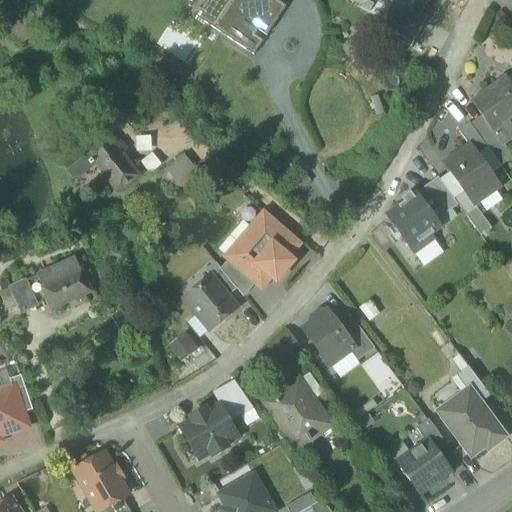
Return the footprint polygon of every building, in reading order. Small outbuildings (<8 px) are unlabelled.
[(208,0),(196,18),(254,56),(263,42),(255,36),(252,34),(255,29),(258,31),(266,37),(286,7),(274,0),(208,0)] [(387,0),(392,3),(404,10),(419,18),(421,14),(428,0),(387,0)] [(392,3),(380,26),(391,33),(404,10),(392,3)] [(404,10),(391,33),(412,44),(428,17),(421,14),(419,18),(404,10)] [(7,32),(18,47),(34,35),(30,31),(38,25),(31,15),(7,32)] [(30,31),(34,35),(42,29),(38,25),(30,31)] [(482,117),(493,132),(494,131),(493,129),(504,121),(506,123),(508,121),(511,117),(511,86),(506,79),(472,104),(482,117)] [(381,131),(390,121),(353,85),(343,95),(381,131)] [(90,110),(102,125),(111,118),(100,103),(90,110)] [(343,114),(330,121),(355,165),(367,159),(343,114)] [(493,132),(482,117),(470,125),(486,146),(487,148),(499,138),(494,131),(493,132)] [(493,129),(494,131),(506,123),(504,121),(493,129)] [(505,145),(511,139),(511,126),(508,121),(506,123),(494,131),(499,138),(505,145)] [(486,146),(470,125),(460,132),(460,133),(469,146),(470,145),(476,154),(486,146)] [(104,135),(73,158),(85,174),(86,173),(96,166),(118,195),(139,179),(132,170),(131,170),(104,135)] [(499,138),(487,148),(501,167),(511,158),(511,155),(505,145),(499,138)] [(500,188),(491,174),(476,154),(470,145),(469,146),(443,164),(450,174),(463,192),(474,207),(474,206),(479,203),(495,191),(500,188)] [(486,146),(476,154),(491,174),(501,167),(487,148),(486,146)] [(184,154),(158,174),(178,201),(205,181),(184,154)] [(87,174),(86,173),(85,174),(73,158),(63,165),(76,182),(87,174)] [(256,175),(273,189),(280,180),(263,166),(256,175)] [(450,174),(440,181),(453,198),(463,192),(450,174)] [(438,178),(423,189),(444,216),(458,206),(453,198),(440,181),(438,178)] [(404,203),(386,216),(414,254),(434,240),(431,236),(441,228),(436,221),(444,216),(423,189),(413,196),(410,193),(401,199),(404,203)] [(495,191),(479,203),(486,213),(503,201),(495,191)] [(474,207),(463,192),(453,198),(458,206),(468,219),(478,211),(474,206),(474,207)] [(478,211),(468,219),(481,237),(491,229),(478,211)] [(261,287),(270,277),(255,264),(273,244),(287,257),(298,245),(288,237),(289,235),(275,223),(274,225),(264,216),(227,258),(229,260),(256,283),(261,287)] [(434,240),(414,254),(424,268),(444,253),(434,240)] [(255,264),(270,277),(273,274),(271,273),(283,259),(285,260),(287,257),(273,244),(255,264)] [(294,262),(287,257),(285,260),(283,259),(271,273),(273,274),(270,277),(276,282),(294,262)] [(36,277),(42,290),(80,272),(74,259),(36,277)] [(256,283),(229,260),(220,269),(221,271),(237,290),(243,297),(256,283)] [(212,277),(212,278),(221,271),(220,269),(216,263),(205,272),(211,278),(212,277)] [(81,271),(80,272),(42,290),(53,311),(91,293),(81,271)] [(212,278),(228,297),(237,290),(221,271),(212,278)] [(187,304),(209,331),(237,309),(228,297),(212,278),(212,277),(211,278),(197,289),(200,293),(187,304)] [(18,308),(21,314),(36,307),(25,283),(10,290),(18,308)] [(200,293),(197,289),(183,300),(187,304),(200,293)] [(0,295),(8,313),(18,308),(10,290),(0,295)] [(370,300),(359,309),(369,322),(380,314),(370,300)] [(302,330),(329,367),(350,352),(355,348),(341,329),(328,311),(302,330)] [(95,331),(106,342),(107,344),(120,331),(108,318),(95,331)] [(350,352),(357,362),(375,349),(353,320),(341,329),(355,348),(350,352)] [(186,333),(168,347),(181,363),(199,348),(186,333)] [(263,355),(272,368),(300,348),(289,333),(263,355)] [(350,352),(329,367),(339,380),(360,365),(357,362),(350,352)] [(477,399),(480,403),(489,396),(469,368),(456,378),(466,391),(468,389),(476,400),(477,399)] [(0,394),(13,390),(10,380),(7,372),(0,374),(0,394)] [(309,372),(296,381),(314,406),(317,404),(327,397),(309,372)] [(13,390),(14,392),(25,388),(21,376),(10,380),(13,390)] [(240,417),(253,409),(234,381),(213,393),(220,406),(230,423),(240,417)] [(297,451),(297,450),(311,441),(308,437),(329,423),(317,404),(314,406),(296,381),(264,403),(297,451)] [(14,392),(21,414),(33,411),(25,388),(14,392)] [(471,458),(471,459),(472,458),(472,457),(485,447),(487,451),(505,437),(480,403),(477,399),(476,400),(468,389),(466,391),(437,412),(471,458)] [(0,434),(25,426),(21,414),(14,392),(13,390),(0,394),(0,434)] [(372,400),(355,413),(359,419),(377,407),(372,400)] [(220,406),(207,413),(205,410),(191,418),(193,421),(180,429),(198,460),(211,453),(213,456),(227,448),(223,441),(236,434),(230,423),(220,406)] [(260,419),(253,409),(240,417),(247,427),(260,419)] [(419,427),(428,440),(429,440),(430,441),(438,435),(428,420),(419,427)] [(308,437),(311,441),(332,426),(329,423),(308,437)] [(430,441),(445,462),(453,456),(438,435),(430,441)] [(396,463),(419,495),(421,494),(420,493),(450,472),(451,473),(452,472),(445,462),(430,441),(429,440),(428,440),(428,442),(398,463),(397,462),(396,463)] [(314,446),(311,441),(297,450),(301,455),(314,446)] [(97,511),(98,511),(121,499),(127,496),(118,481),(112,470),(104,456),(75,472),(97,511)] [(117,468),(112,470),(118,481),(123,478),(117,468)] [(229,511),(272,511),(253,478),(220,496),(229,511)] [(301,511),(310,508),(317,504),(311,493),(286,507),(288,511),(301,511)] [(18,511),(17,510),(18,509),(12,499),(0,506),(0,511),(18,511)] [(129,511),(121,499),(98,511),(97,511),(95,511),(129,511)] [(330,511),(322,500),(317,504),(310,508),(312,511),(330,511)]
